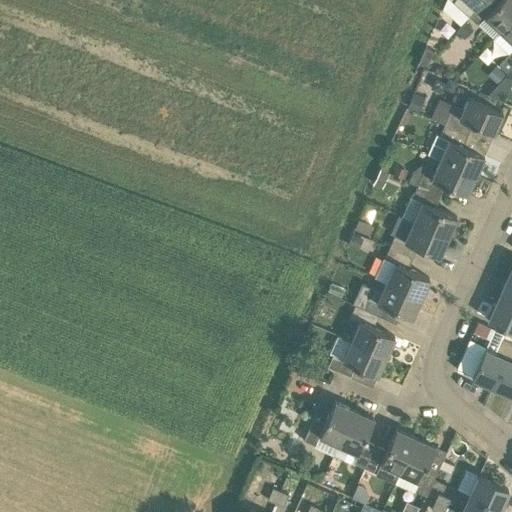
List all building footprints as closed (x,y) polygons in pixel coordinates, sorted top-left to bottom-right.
[(451,0),(452,1),(468,15),(475,7),(475,8),(482,0),(451,0)] [(488,0),(482,0),(475,8),(475,7),(468,15),(477,24),(484,16),(500,30),(511,16),(511,0),(498,0),(494,5),(488,0)] [(511,16),(500,30),(492,38),(508,53),(497,64),(507,72),(511,66),(511,16)] [(464,20),(455,30),(464,39),(473,29),(464,20)] [(425,47),(418,62),(424,65),(436,52),(425,47)] [(505,74),(496,65),(487,75),(497,83),(505,74)] [(511,79),(505,77),(497,85),(509,91),(511,83),(511,79)] [(425,98),(413,93),(407,107),(418,113),(425,98)] [(467,96),(458,116),(449,112),(443,124),(466,134),(471,122),(493,133),(502,113),(467,96)] [(462,145),(466,134),(443,124),(438,134),(448,139),(439,159),(475,174),(484,155),(462,145)] [(439,159),(431,178),(421,173),(416,185),(439,195),(444,184),(466,194),(475,174),(439,159)] [(394,175),(404,179),(408,171),(397,166),(394,175)] [(380,169),(373,184),(382,188),(389,173),(380,169)] [(416,185),(411,196),(402,215),(412,220),(447,236),(456,216),(434,206),(439,195),(416,185)] [(355,227),(366,233),(371,222),(360,217),(355,227)] [(447,236),(412,220),(404,239),(394,234),(389,246),(412,257),(417,245),(438,256),(447,236)] [(363,238),(352,233),(346,244),(358,250),(363,238)] [(407,267),(412,257),(389,246),(376,275),(386,279),(385,281),(420,297),(429,278),(407,267)] [(497,300),(511,306),(511,282),(506,280),(497,300)] [(372,287),(359,293),(354,304),(377,315),(382,304),(411,317),(420,297),(385,281),(380,291),(372,287)] [(511,306),(497,300),(488,320),(511,330),(511,306)] [(372,326),(377,315),(354,304),(349,316),(359,320),(350,339),(385,355),(394,336),(372,326)] [(478,321),(474,331),(483,335),(488,326),(478,321)] [(511,341),(501,337),(494,353),(484,348),(471,376),(491,385),(511,341)] [(350,339),(341,359),(332,355),(327,366),(350,376),(355,365),(376,375),(385,355),(350,339)] [(511,341),(491,385),(511,394),(511,391),(511,341)] [(354,409),(334,400),(325,421),(313,416),(302,439),(314,444),(318,435),(338,443),(354,409)] [(364,439),(374,418),(354,409),(338,443),(357,452),(353,462),(364,467),(374,444),(364,439)] [(374,444),(364,467),(375,472),(380,462),(399,471),(415,436),(395,428),(385,449),(374,444)] [(436,472),(425,467),(435,445),(415,436),(399,471),(418,480),(414,490),(425,495),(436,472)] [(442,459),(438,467),(450,472),(454,464),(442,459)] [(477,475),(469,494),(499,508),(508,489),(477,475)] [(272,487),(267,499),(275,502),(280,490),(272,487)] [(280,490),(275,502),(283,506),(288,494),(280,490)] [(449,499),(438,494),(434,501),(446,507),(449,499)] [(469,494),(460,511),(497,511),(499,508),(469,494)] [(431,510),(436,511),(444,511),(446,507),(434,501),(431,510)]
